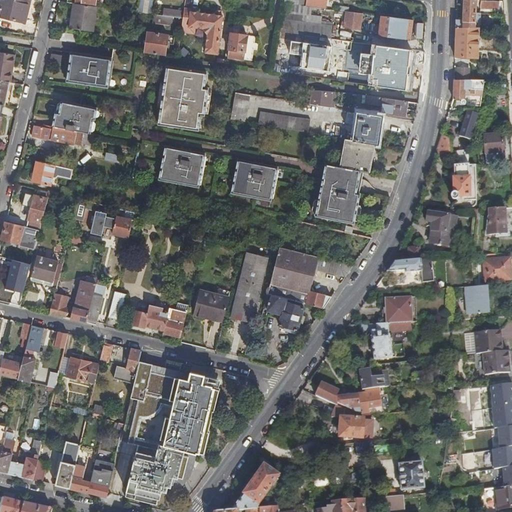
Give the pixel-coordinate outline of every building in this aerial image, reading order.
[(24,0),(0,0),(0,3),(4,4),(0,17),(23,22),(29,1),(24,0)] [(457,28),(479,27),(480,13),(476,13),(476,0),(463,0),(463,20),(457,20),(457,28)] [(484,10),(500,11),(500,1),(481,0),(480,8),(484,8),(484,10)] [(72,21),(71,28),(93,32),(97,7),(95,7),(77,4),(75,21),(72,21)] [(298,6),(285,4),(283,19),(311,23),(312,7),(298,6)] [(183,18),(182,26),(203,29),(207,36),(205,54),(217,56),(223,17),(191,12),(192,9),(184,8),(184,12),(183,18)] [(166,16),(183,18),(184,12),(167,10),(166,16)] [(362,14),(346,12),(346,18),(341,17),(340,25),(345,26),(345,28),(360,30),(362,14)] [(157,23),(182,26),(183,18),(166,16),(158,15),(157,23)] [(411,39),(414,20),(382,16),(381,26),(376,25),(376,32),(380,33),(380,38),(385,39),(385,36),(411,39)] [(311,23),(283,19),(281,32),(331,39),(333,24),(322,22),(321,25),(311,23)] [(457,28),(455,56),(478,57),(479,27),(457,28)] [(499,77),(508,76),(505,29),(489,30),(491,59),(493,59),(494,67),(499,66),(499,77)] [(149,32),(145,53),(165,56),(166,49),(169,50),(169,45),(167,44),(168,35),(149,32)] [(61,41),(76,43),(77,35),(62,33),(61,41)] [(255,37),(231,34),(228,58),(252,61),(255,37)] [(175,36),(168,35),(167,44),(169,45),(174,45),(175,36)] [(379,47),(353,43),(349,75),(376,79),(377,68),(376,67),(379,47)] [(0,80),(9,82),(11,82),(15,55),(0,52),(0,80)] [(113,59),(75,53),(74,63),(70,63),(68,71),(72,71),(70,82),(86,85),(87,81),(92,81),(91,86),(108,88),(109,86),(112,62),(113,59)] [(63,55),(52,54),(50,63),(61,65),(63,55)] [(207,73),(171,67),(169,83),(174,84),(172,90),(164,89),(161,109),(161,110),(165,111),(162,125),(168,126),(174,127),(198,130),(201,115),(204,116),(205,113),(208,91),(209,88),(204,88),(207,73)] [(456,79),(470,79),(471,67),(457,67),(456,79)] [(483,88),(484,83),(484,79),(470,79),(456,79),(454,79),(453,98),(461,99),(461,101),(461,102),(463,103),(481,104),(483,88)] [(0,80),(0,104),(3,105),(9,106),(12,91),(8,91),(9,82),(0,80)] [(330,108),(332,92),(315,91),(312,91),(310,105),(330,108)] [(246,122),(251,95),(236,93),(231,120),(246,122)] [(405,116),(407,102),(370,97),(369,102),(383,105),(382,113),(405,116)] [(55,113),(55,114),(93,121),(93,120),(95,120),(97,109),(62,102),(59,113),(55,113)] [(469,141),(477,114),(467,111),(458,137),(469,141)] [(258,124),(308,133),(311,120),(261,112),(258,124)] [(378,145),(383,116),(358,112),(354,141),(374,145),(378,145)] [(93,121),(55,114),(54,120),(56,120),(54,127),(90,134),(93,121)] [(53,129),(35,126),(33,136),(51,139),(53,129)] [(486,164),(505,162),(502,134),(495,135),(495,131),(489,131),(490,135),(484,135),(486,164)] [(229,133),(226,147),(268,155),(270,140),(229,133)] [(441,136),(436,148),(451,154),(451,152),(451,137),(441,136)] [(364,172),(369,173),(374,145),(354,141),(346,140),(341,168),(364,172)] [(200,188),(206,156),(167,147),(165,156),(160,180),(196,187),(200,188)] [(451,152),(451,154),(452,166),(454,165),(454,166),(468,165),(467,151),(451,152)] [(50,185),(55,165),(37,161),(35,171),(32,172),(31,177),(33,181),(50,185)] [(237,170),(276,177),(278,168),(238,161),(237,170)] [(362,181),(364,172),(341,168),(327,165),(324,174),(323,180),(328,181),(361,187),(362,181)] [(468,165),(454,166),(455,193),(452,194),(452,197),(452,198),(453,199),(454,200),(456,200),(458,199),(459,197),(464,197),(470,197),(468,175),(475,174),(475,165),(470,165),(468,165)] [(271,201),(276,177),(237,170),(234,184),(238,185),(236,194),(271,201)] [(476,200),(475,174),(468,175),(470,197),(464,197),(464,200),(476,200)] [(357,192),(357,191),(358,189),(344,186),(344,185),(328,182),(328,181),(323,180),(322,186),(357,192)] [(360,191),(361,187),(328,181),(328,182),(344,185),(344,186),(358,189),(357,191),(360,191)] [(354,224),(359,203),(355,202),(357,194),(357,192),(322,186),(316,218),(354,224)] [(60,195),(76,198),(77,191),(62,187),(60,195)] [(29,220),(27,227),(30,228),(40,230),(48,199),(35,196),(28,220),(29,220)] [(104,227),(111,228),(113,218),(106,216),(109,206),(92,202),(90,210),(96,212),(91,233),(102,236),(104,227)] [(449,216),(449,211),(429,208),(428,212),(427,212),(426,222),(433,222),(429,241),(449,244),(452,224),(456,224),(457,217),(449,216)] [(506,233),(505,208),(489,209),(489,216),(487,217),(485,234),(506,233)] [(133,221),(135,213),(127,211),(125,219),(133,221)] [(131,231),(133,221),(125,219),(117,217),(116,219),(113,218),(111,228),(114,229),(113,234),(129,238),(131,231)] [(6,222),(2,239),(20,243),(24,226),(6,222)] [(315,249),(320,226),(302,222),(299,234),(292,233),(289,243),(315,249)] [(27,243),(37,245),(40,230),(30,228),(27,243)] [(397,254),(394,262),(421,259),(420,246),(408,248),(408,253),(397,254)] [(315,270),(318,257),(279,248),(269,293),(288,299),(306,304),(310,291),(315,270)] [(20,281),(27,283),(34,256),(19,252),(15,268),(23,270),(20,281)] [(232,318),(238,319),(239,317),(248,319),(247,322),(253,323),(269,259),(248,254),(232,318)] [(345,277),(353,266),(318,257),(315,270),(345,277)] [(485,281),(509,279),(508,269),(511,269),(510,257),(484,259),(485,281)] [(422,280),(426,280),(434,279),(432,258),(421,259),(394,262),(387,271),(405,270),(405,271),(407,272),(421,271),(422,280)] [(61,270),(62,267),(37,260),(36,264),(61,270)] [(31,280),(57,287),(61,270),(36,264),(31,280)] [(174,289),(177,279),(165,277),(164,278),(162,286),(174,289)] [(88,323),(95,295),(97,285),(82,281),(75,308),(74,308),(72,319),(88,323)] [(472,287),(465,287),(468,314),(489,312),(486,286),(472,287)] [(229,296),(200,289),(193,315),(222,323),(229,296)] [(115,291),(109,318),(121,320),(127,294),(115,291)] [(324,309),(332,297),(310,291),(306,304),(324,309)] [(288,299),(269,293),(265,310),(283,316),(280,325),(298,331),(305,308),(287,303),(288,299)] [(50,313),(66,317),(68,308),(66,307),(68,298),(55,294),(50,313)] [(88,323),(97,325),(103,297),(95,295),(88,323)] [(386,298),(387,323),(411,322),(413,322),(411,297),(386,298)] [(164,331),(170,308),(170,306),(157,302),(156,306),(150,305),(147,314),(137,311),(134,325),(144,327),(145,326),(164,331)] [(186,317),(187,312),(170,308),(164,331),(164,333),(180,337),(186,317)] [(387,323),(361,325),(361,333),(372,332),(375,359),(393,357),(390,335),(389,331),(412,330),(411,322),(387,323)] [(32,325),(25,323),(21,338),(25,339),(24,342),(28,343),(32,325)] [(32,325),(28,343),(27,349),(39,352),(45,328),(32,325)] [(69,334),(57,331),(53,346),(61,348),(59,356),(63,357),(69,334)] [(475,333),(477,353),(503,351),(502,339),(496,339),(495,331),(475,333)] [(114,345),(105,343),(101,360),(109,362),(114,345)] [(133,349),(131,356),(128,369),(120,367),(117,379),(134,383),(142,352),(133,349)] [(504,351),(484,353),(486,375),(511,372),(509,351),(504,351)] [(37,360),(25,357),(23,363),(19,379),(31,382),(37,360)] [(23,363),(3,358),(0,372),(0,374),(19,379),(23,363)] [(95,383),(100,365),(71,358),(67,376),(95,383)] [(138,445),(136,455),(154,460),(155,460),(159,443),(164,444),(181,379),(190,382),(191,376),(192,373),(143,361),(129,421),(128,424),(125,441),(138,445)] [(370,369),(360,370),(363,390),(385,388),(384,371),(383,371),(371,373),(370,369)] [(417,384),(434,382),(433,370),(416,372),(417,384)] [(55,388),(59,375),(51,373),(48,386),(55,388)] [(155,460),(154,460),(136,455),(127,492),(145,496),(160,499),(162,491),(167,492),(168,487),(171,488),(174,477),(178,478),(185,451),(196,454),(207,411),(213,412),(227,403),(218,390),(212,388),(212,387),(201,384),(202,379),(191,376),(190,382),(181,379),(164,444),(159,443),(155,460)] [(322,382),(315,396),(318,397),(338,406),(337,402),(360,414),(357,394),(339,396),(339,390),(322,382)] [(315,396),(303,390),(296,399),(313,407),(318,397),(315,396)] [(366,393),(357,394),(360,414),(370,413),(369,408),(382,406),(380,395),(367,397),(366,393)] [(438,394),(430,394),(432,408),(439,407),(438,394)] [(337,402),(338,406),(344,409),(360,416),(360,414),(337,402)] [(360,416),(344,409),(344,418),(341,418),(340,436),(363,438),(364,419),(361,419),(361,416),(360,416)] [(0,471),(15,475),(18,462),(11,461),(16,441),(5,438),(3,445),(0,459),(0,471)] [(25,464),(18,462),(15,475),(33,479),(38,460),(42,442),(35,440),(31,454),(35,455),(34,459),(27,457),(25,464)] [(66,442),(56,485),(70,488),(73,475),(81,445),(66,442)] [(366,442),(356,443),(357,457),(368,456),(366,442)] [(38,460),(33,479),(43,482),(48,462),(38,460)] [(422,462),(400,464),(402,490),(425,488),(422,462)] [(281,476),(264,464),(231,510),(238,510),(246,509),(257,508),(269,491),(281,476)] [(113,471),(94,467),(91,482),(88,493),(107,497),(113,471)] [(73,475),(70,488),(88,493),(91,482),(84,481),(85,478),(84,478),(84,475),(82,474),(81,477),(73,475)] [(511,507),(511,486),(497,488),(500,509),(511,507)] [(383,511),(405,510),(404,495),(396,496),(386,497),(384,497),(381,497),(382,511),(383,511)] [(22,511),(24,503),(3,498),(0,510),(0,511),(22,511)] [(366,511),(365,499),(350,500),(341,501),(342,511),(366,511)] [(342,511),(341,501),(333,502),(333,506),(327,506),(327,508),(316,509),(316,511),(342,511)] [(51,511),(52,509),(24,503),(22,511),(51,511)]
